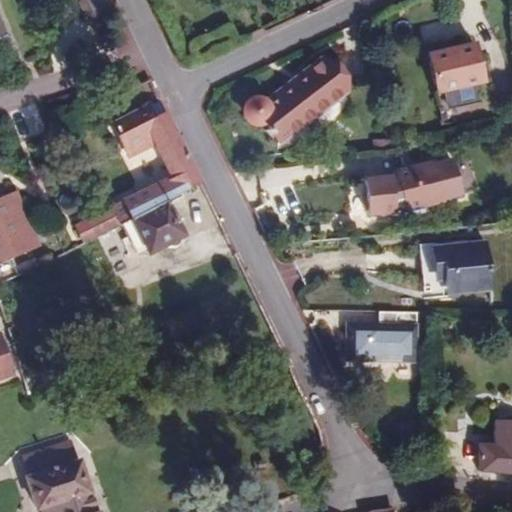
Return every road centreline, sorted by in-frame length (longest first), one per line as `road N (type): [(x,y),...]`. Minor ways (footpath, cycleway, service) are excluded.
road 1 (residential): [(172,87),(375,492)]
road 2 (residential): [(368,0),(172,87)]
road 3 (residential): [(511,509),(375,492)]
